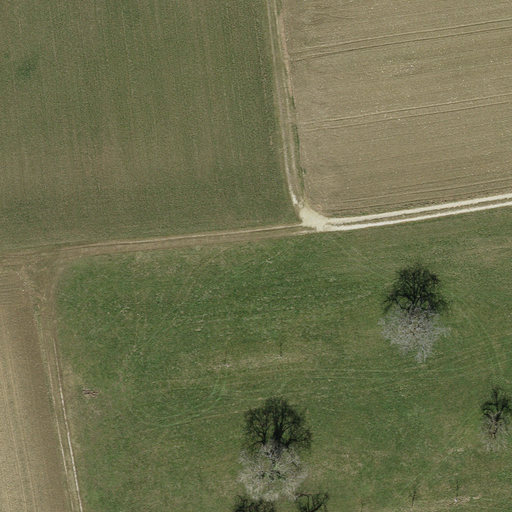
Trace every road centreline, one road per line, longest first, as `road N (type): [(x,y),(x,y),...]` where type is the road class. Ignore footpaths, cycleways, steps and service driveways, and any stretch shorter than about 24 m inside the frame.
road 1 (track): [(300,226),(37,255)]
road 2 (track): [(37,255),(78,511)]
road 3 (track): [(300,226),(273,0)]
road 4 (track): [(511,199),(300,226)]
